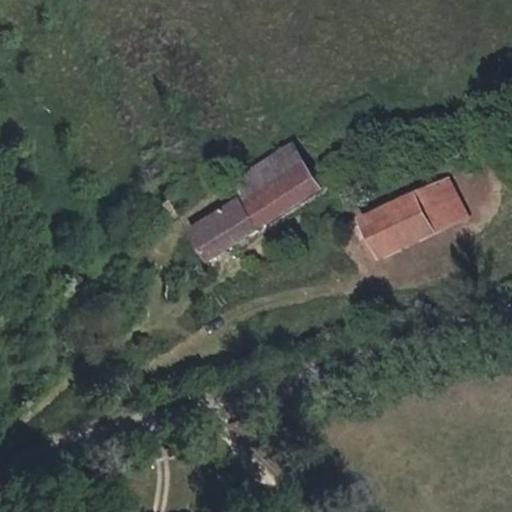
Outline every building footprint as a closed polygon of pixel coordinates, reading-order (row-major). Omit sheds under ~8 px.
[(235,188),(245,204),(317,165),(308,148),(235,188)] [(317,165),(245,204),(264,234),(294,216),(325,199),(339,192),(333,182),(327,185),(317,165)] [(456,177),(369,213),(386,256),(474,220),(456,177)] [(172,200),(155,209),(163,221),(179,212),(172,200)] [(264,234),(245,204),(200,228),(220,260),(264,234)]
